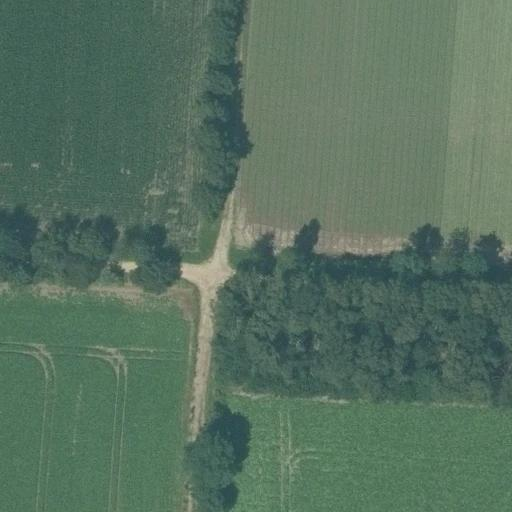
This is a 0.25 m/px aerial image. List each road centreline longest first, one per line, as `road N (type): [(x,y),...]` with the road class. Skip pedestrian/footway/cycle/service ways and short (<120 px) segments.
road 1 (track): [(211,276),(511,298)]
road 2 (track): [(238,0),(225,200),(211,276)]
road 3 (track): [(190,511),(211,276)]
road 4 (track): [(211,276),(0,261)]
